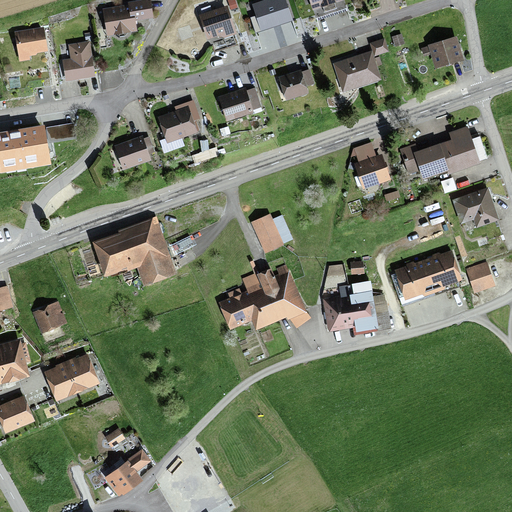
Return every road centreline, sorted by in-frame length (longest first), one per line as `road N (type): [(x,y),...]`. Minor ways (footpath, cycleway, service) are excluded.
road 1 (secondary): [(35,249),(481,91)]
road 2 (residential): [(135,493),(251,379),(297,359),(470,314)]
road 3 (residential): [(445,0),(222,72),(119,96)]
road 4 (residential): [(119,96),(93,152),(36,208),(35,249)]
road 5 (residential): [(119,96),(0,116)]
